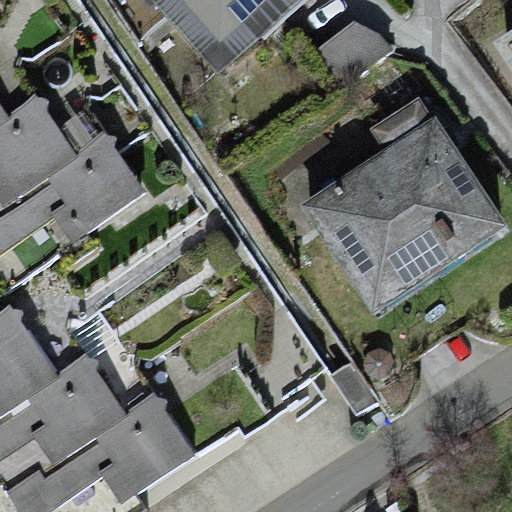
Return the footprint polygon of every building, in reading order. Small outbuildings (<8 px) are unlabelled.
[(155,0),(240,89),(334,0),(155,0)] [(0,192),(7,203),(79,153),(37,92),(8,113),(0,118),(0,192)] [(0,118),(8,113),(0,101),(0,118)] [(511,223),(440,122),(311,213),(388,321),(511,233),(511,223)] [(0,251),(57,212),(78,243),(148,195),(106,134),(79,153),(7,203),(0,207),(0,251)] [(16,313),(0,325),(0,438),(71,386),(16,313)] [(0,478),(42,449),(65,482),(142,427),(97,367),(71,386),(0,438),(0,478)] [(42,449),(0,478),(0,492),(14,511),(70,511),(107,486),(125,511),(133,511),(204,462),(166,410),(142,427),(65,482),(42,449)]
